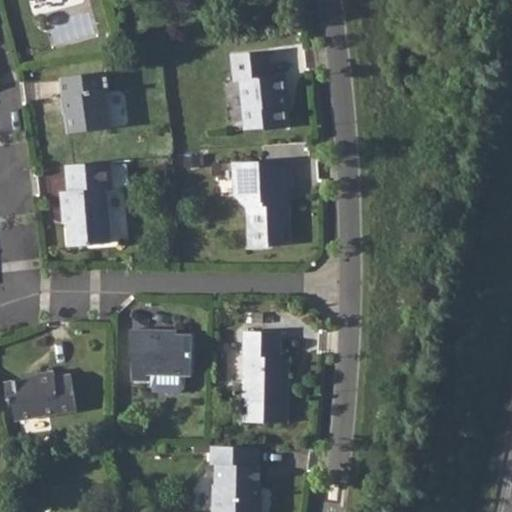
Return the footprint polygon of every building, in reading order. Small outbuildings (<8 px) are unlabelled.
[(269,53),(231,57),(234,83),(240,83),(244,131),(268,129),(268,132),(287,130),(283,96),(289,95),(287,76),(272,78),(269,53)] [(108,72),(63,77),(70,133),(109,130),(105,93),(110,93),(108,72)] [(61,191),(62,211),(67,211),(68,223),(69,239),(69,240),(69,248),(111,245),(107,188),(113,188),(111,161),(100,163),(67,165),(69,191),(61,191)] [(290,162),(233,163),(234,197),(247,209),(249,248),(270,248),(270,244),(290,244),(289,189),(292,189),(290,162)] [(111,189),(116,237),(131,236),(126,187),(111,189)] [(130,330),(130,354),(134,358),(133,381),(149,381),(149,374),(191,375),(192,335),(165,335),(164,330),(130,330)] [(243,330),(241,420),(287,422),(290,356),(280,356),(281,331),(243,330)] [(37,374),(5,379),(8,397),(15,400),(17,418),(78,409),(73,373),(56,375),(55,368),(36,371),(37,374)] [(258,446),(212,445),(212,463),(218,463),(217,483),(214,483),(213,511),(262,511),(263,493),(259,494),(259,486),(261,486),(262,464),(258,464),(258,446)]
